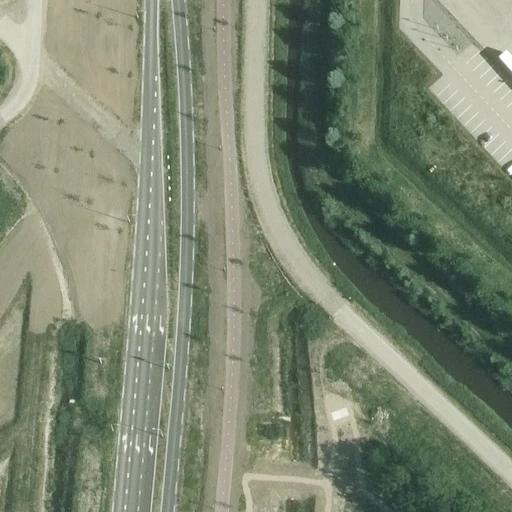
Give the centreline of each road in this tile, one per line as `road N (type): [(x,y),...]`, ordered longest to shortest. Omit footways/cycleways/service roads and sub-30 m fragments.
road 1 (unclassified): [(256,0),(254,153),(268,217),(306,277),(511,477)]
road 2 (tertiary): [(166,511),(186,259),(176,0)]
road 3 (tertiary): [(146,154),(118,511)]
road 4 (tertiary): [(150,0),(146,154)]
road 5 (unclassified): [(146,154),(32,67)]
